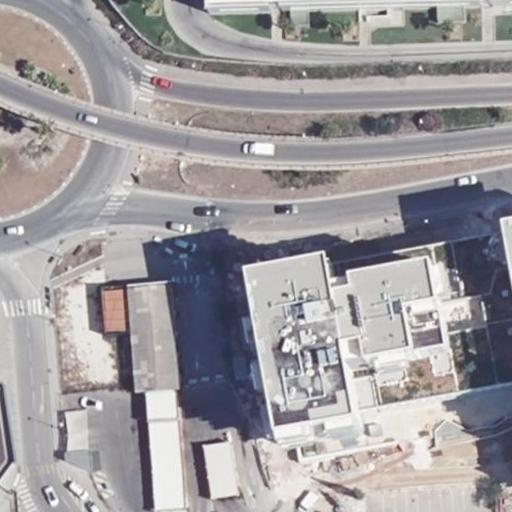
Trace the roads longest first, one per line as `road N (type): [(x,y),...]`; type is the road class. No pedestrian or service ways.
road 1 (primary): [(511,136),(346,155),(246,153),(151,138),(0,87)]
road 2 (secondary): [(73,209),(257,220),(511,180)]
road 3 (secondary): [(511,91),(251,98),(147,82),(103,59)]
road 4 (unclassified): [(0,269),(24,306),(40,469),(62,511)]
road 5 (primary): [(73,209),(109,155),(116,122),(103,59)]
